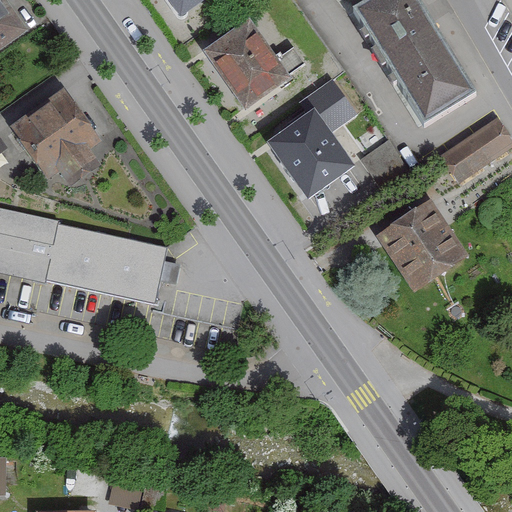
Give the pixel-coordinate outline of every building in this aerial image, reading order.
[(0,0),(0,58),(31,36),(4,0),(0,0)] [(215,0),(168,0),(184,22),(215,0)] [(385,0),(360,16),(432,128),(483,96),(421,0),(385,0)] [(293,82),(252,24),(206,57),(246,115),(293,82)] [(357,121),(333,86),(300,109),(309,123),(271,149),(311,206),(358,174),(332,138),(357,121)] [(65,94),(13,133),(52,184),(63,175),(76,193),(103,173),(89,154),(103,144),(65,94)] [(0,154),(15,143),(0,123),(0,154)] [(511,153),(511,144),(498,124),(439,164),(457,190),(511,153)] [(471,262),(433,206),(378,243),(416,299),(471,262)] [(156,308),(168,253),(58,229),(59,225),(0,212),(0,278),(47,289),(48,285),(156,308)] [(137,511),(142,492),(115,486),(110,508),(125,511),(137,511)] [(164,511),(165,493),(146,492),(145,511),(164,511)]
